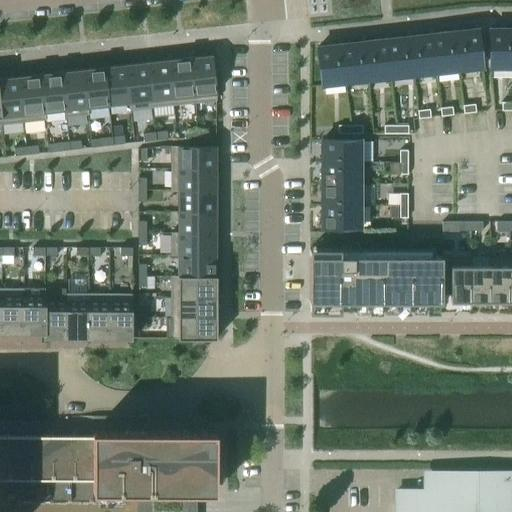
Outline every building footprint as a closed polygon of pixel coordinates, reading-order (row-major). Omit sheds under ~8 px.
[(511,29),(489,29),(489,68),(511,67),(511,29)] [(481,69),(477,31),(454,33),(458,72),(481,69)] [(458,72),(454,33),(431,36),(435,74),(458,72)] [(435,74),(431,36),(408,38),(412,77),(435,74)] [(412,77),(408,38),(386,40),(390,79),(412,77)] [(390,79),(386,40),(363,43),(367,81),(390,79)] [(367,81),(363,43),(340,45),(344,83),(367,81)] [(340,45),(317,47),(321,86),(344,83),(340,45)] [(188,58),(192,96),(215,94),(210,55),(188,58)] [(166,60),(171,98),(192,96),(188,58),(166,60)] [(145,63),(149,101),(171,98),(166,60),(145,63)] [(123,65),(128,103),(149,101),(145,63),(123,65)] [(102,67),(106,106),(128,103),(123,65),(102,67)] [(80,70),(85,108),(106,106),(102,67),(80,70)] [(59,72),(63,110),(85,108),(80,70),(59,72)] [(37,74),(42,113),(63,110),(59,72),(37,74)] [(16,77),(20,115),(42,113),(37,74),(16,77)] [(0,78),(0,117),(20,115),(16,77),(0,78)] [(511,102),(501,103),(501,111),(511,110),(511,102)] [(474,104),(462,106),(463,114),(475,112),(474,104)] [(451,107),(439,108),(440,116),(452,115),(451,107)] [(429,110),(417,111),(418,119),(429,118),(430,118),(429,110)] [(349,126),(337,126),(337,134),(349,134),(349,126)] [(361,134),(361,126),(349,126),(349,134),(361,134)] [(395,126),(383,126),(383,134),(395,134),(395,126)] [(408,126),(395,126),(395,134),(408,134),(408,126)] [(154,132),(155,140),(165,139),(165,131),(154,132)] [(196,139),(196,131),(184,131),(184,139),(196,139)] [(208,131),(196,131),(196,139),(208,139),(208,131)] [(155,140),(154,132),(142,134),(143,142),(155,140)] [(123,136),(111,137),(112,145),(124,144),(123,136)] [(112,145),(111,137),(99,138),(100,147),(112,145)] [(360,140),(321,140),(321,163),(360,163),(360,140)] [(80,141),(68,142),(69,150),(81,149),(80,141)] [(69,150),(68,142),(56,143),(57,151),(69,150)] [(37,145),(25,147),(26,155),(38,154),(37,145)] [(215,146),(176,146),(176,169),(215,169),(215,146)] [(26,155),(25,147),(13,148),(14,156),(26,155)] [(146,161),(146,148),(137,149),(137,150),(137,161),(146,161)] [(407,150),(399,150),(399,163),(407,163),(407,150)] [(360,163),(321,163),(321,184),(360,184),(360,163)] [(407,163),(399,163),(399,174),(407,174),(407,163)] [(176,169),(176,191),(215,191),(215,169),(176,169)] [(145,190),(145,178),(137,178),(137,190),(145,190)] [(360,184),(321,184),(321,206),(360,206),(360,184)] [(145,202),(145,190),(137,190),(137,202),(145,202)] [(176,191),(176,212),(215,212),(215,191),(176,191)] [(407,194),(399,194),(399,206),(407,206),(407,194)] [(360,206),(321,206),(321,229),(360,229),(360,206)] [(407,206),(399,206),(399,218),(407,218),(407,206)] [(176,212),(176,234),(215,234),(215,212),(176,212)] [(145,233),(146,221),(137,221),(137,233),(145,233)] [(470,221),(458,221),(458,231),(470,231),(470,221)] [(482,221),(470,221),(470,231),(482,231),(482,221)] [(508,221),(496,221),(496,231),(508,231),(508,221)] [(146,246),(145,233),(137,233),(137,246),(146,246)] [(176,234),(176,255),(214,255),(215,234),(176,234)] [(11,248),(0,247),(0,255),(11,256),(11,248)] [(42,248),(30,248),(30,256),(42,256),(42,248)] [(54,248),(42,248),(42,256),(54,256),(54,248)] [(86,248),(74,248),(74,256),(86,256),(86,248)] [(98,248),(86,248),(86,256),(98,256),(98,248)] [(130,248),(118,248),(118,256),(130,256),(130,248)] [(340,249),(309,249),(309,313),(340,313),(340,303),(352,303),(355,303),(367,303),(369,303),(381,303),(384,303),(396,303),(397,303),(410,303),(413,303),(425,303),(426,303),(438,303),(441,303),(441,256),(340,256),(340,249)] [(176,255),(176,277),(215,277),(214,255),(176,255)] [(471,256),(449,256),(450,303),(470,303),(470,266),(471,266),(471,256)] [(508,256),(488,256),(488,266),(489,266),(489,303),(508,303),(508,256)] [(146,276),(146,264),(137,265),(137,276),(146,276)] [(471,266),(470,266),(470,303),(489,303),(489,266),(488,266),(471,266)] [(145,288),(146,276),(137,276),(137,288),(145,288)] [(176,277),(176,297),(215,297),(215,277),(176,277)] [(21,296),(0,295),(0,334),(21,334),(21,296)] [(44,296),(21,296),(21,334),(41,334),(42,334),(42,301),(44,301),(44,296)] [(176,297),(176,318),(215,318),(215,297),(176,297)] [(64,301),(44,301),(42,301),(42,334),(41,334),(41,339),(64,339),(64,301)] [(86,301),(64,301),(64,339),(86,339),(86,301)] [(107,301),(86,301),(86,339),(107,339),(107,301)] [(130,301),(107,301),(107,339),(130,339),(130,301)] [(146,317),(146,305),(137,305),(137,317),(146,317)] [(146,329),(146,317),(137,317),(137,329),(146,329)] [(176,318),(176,339),(215,339),(215,318),(176,318)] [(0,511),(215,511),(215,507),(215,431),(152,431),(0,431),(0,511)] [(511,511),(511,475),(439,475),(439,493),(393,493),(393,511),(511,511)]
